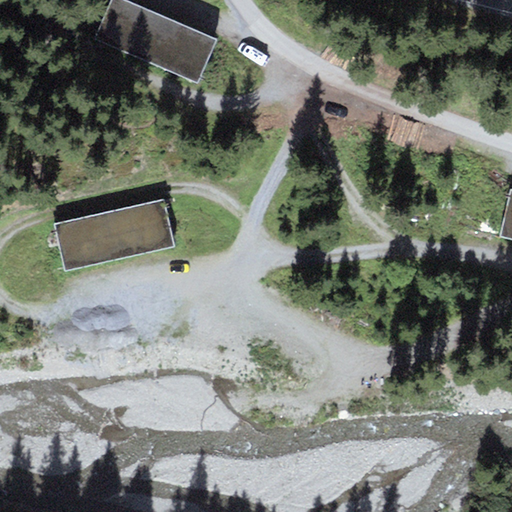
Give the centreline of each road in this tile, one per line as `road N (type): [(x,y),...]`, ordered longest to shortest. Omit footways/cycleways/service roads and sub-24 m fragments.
road 1 (track): [(307,120),(249,217),(229,271),(74,287),(27,316),(0,297)]
road 2 (track): [(0,9),(217,103),(259,99),(317,75)]
road 3 (track): [(0,241),(38,214),(169,188),(199,188),(223,200)]
road 4 (track): [(317,75),(511,149)]
road 5 (track): [(388,249),(229,271)]
road 6 (track): [(307,120),(388,249)]
road 7 (track): [(164,0),(279,54)]
road 8 (track): [(388,249),(433,246),(511,260)]
